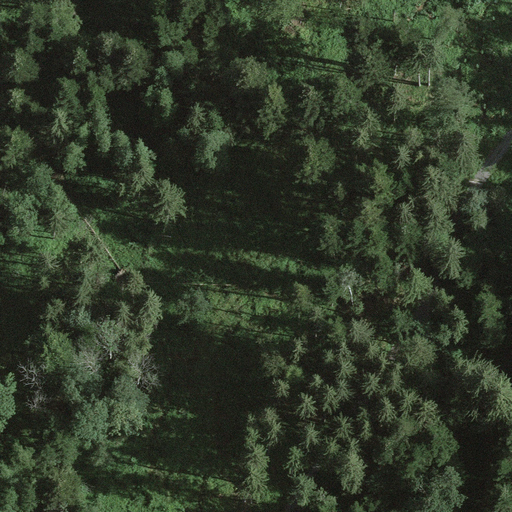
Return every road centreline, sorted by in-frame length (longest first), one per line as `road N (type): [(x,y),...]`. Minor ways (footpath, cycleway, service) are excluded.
road 1 (track): [(511,54),(353,194),(203,349)]
road 2 (track): [(422,325),(456,462),(442,511)]
